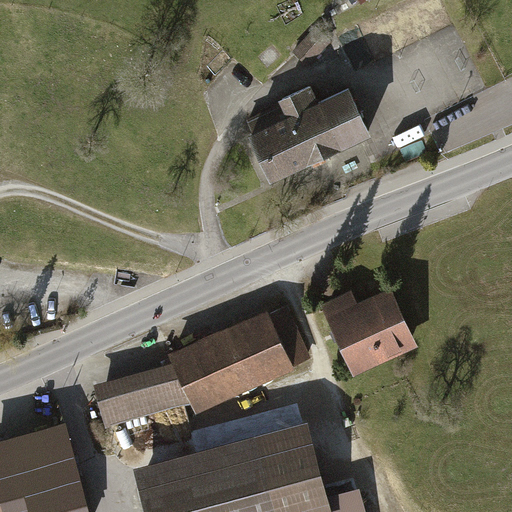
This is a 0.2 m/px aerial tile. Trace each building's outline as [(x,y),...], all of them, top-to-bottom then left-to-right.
[(354,0),(346,0),(341,2),(345,9),(356,3),(354,0)] [(314,33),(293,57),(309,71),(330,47),(314,33)] [(278,123),(244,139),(265,185),(366,139),(345,93),(316,106),(309,89),(270,106),(278,123)] [(421,143),(402,154),(409,167),(429,156),(421,143)] [(318,308),(352,380),(412,351),(386,298),(356,312),(348,294),(318,308)] [(164,358),(169,368),(187,409),(191,417),(309,363),(282,304),(164,358)] [(104,433),(187,409),(169,368),(90,388),(104,433)] [(0,511),(74,511),(81,511),(75,489),(59,427),(0,442),(0,511)] [(299,428),(132,474),(142,511),(362,511),(357,491),(320,501),(299,428)]
